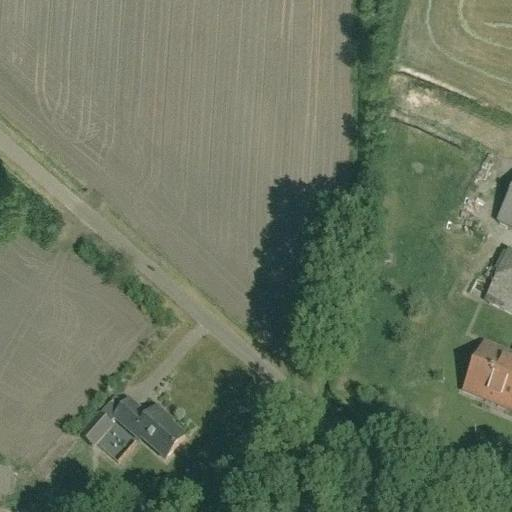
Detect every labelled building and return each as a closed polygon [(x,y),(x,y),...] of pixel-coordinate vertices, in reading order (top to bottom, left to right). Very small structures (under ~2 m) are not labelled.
[(511,193),(497,223),(511,230),(511,193)] [(511,318),(511,252),(509,251),(482,303),(511,318)] [(463,393),(495,406),(511,412),(511,356),(482,344),(463,393)] [(166,461),(185,439),(165,421),(166,419),(156,410),(148,419),(130,403),(115,420),(140,441),(141,440),(166,461)] [(113,428),(99,415),(79,436),(93,451),(113,428)]
